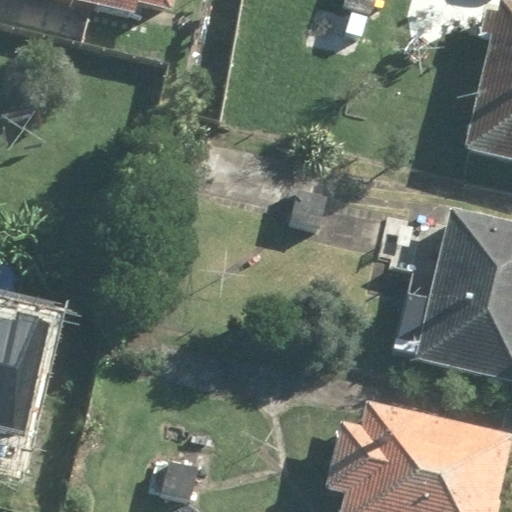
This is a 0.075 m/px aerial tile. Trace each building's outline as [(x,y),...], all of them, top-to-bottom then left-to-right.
[(40,0),(170,26),(175,0),(40,0)] [(384,0),(341,0),(336,20),(376,31),(384,0)] [(511,180),(511,9),(499,7),(468,172),(511,180)] [(511,223),(444,212),(416,375),(511,391),(511,223)] [(505,511),(511,429),(352,417),(344,511),(505,511)] [(201,511),(211,478),(165,465),(154,505),(178,511),(201,511)]
